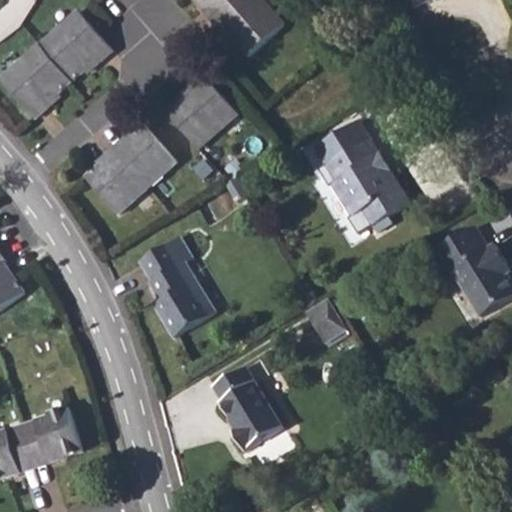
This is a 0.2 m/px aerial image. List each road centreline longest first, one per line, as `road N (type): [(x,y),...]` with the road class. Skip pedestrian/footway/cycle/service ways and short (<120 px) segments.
road 1 (residential): [(20,178),(72,254),(117,345),(157,508)]
road 2 (residential): [(20,178),(168,56),(148,28)]
